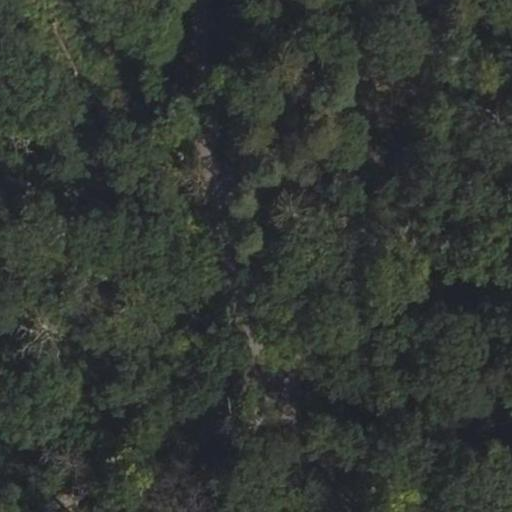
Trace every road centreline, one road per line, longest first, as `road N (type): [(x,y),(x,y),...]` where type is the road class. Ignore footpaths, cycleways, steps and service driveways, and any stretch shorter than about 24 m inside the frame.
road 1 (track): [(50,511),(240,404),(225,162),(226,0)]
road 2 (track): [(240,404),(305,511)]
